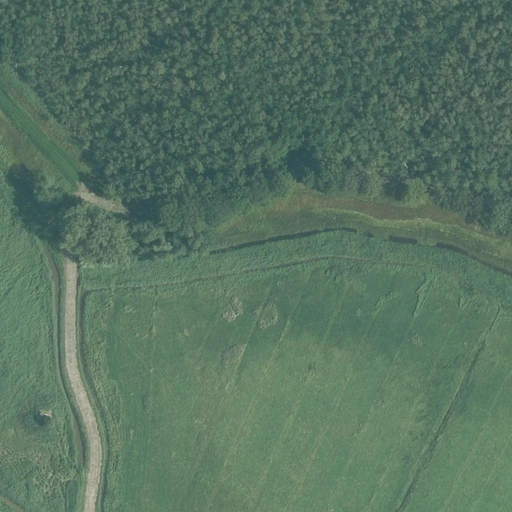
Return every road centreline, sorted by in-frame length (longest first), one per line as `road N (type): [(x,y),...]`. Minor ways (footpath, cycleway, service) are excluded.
road 1 (track): [(66,252),(70,358),(93,453),(88,511)]
road 2 (track): [(81,182),(106,203),(133,206),(205,191)]
